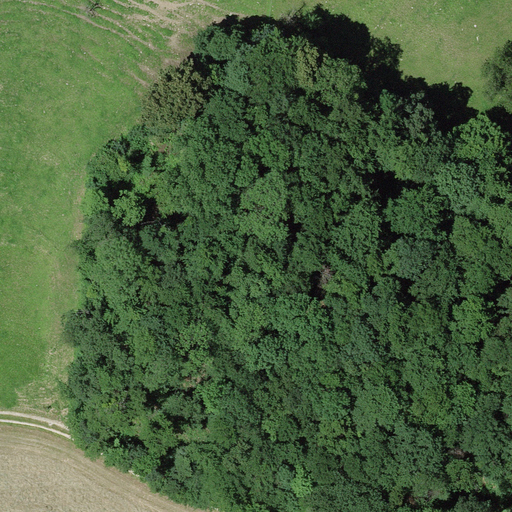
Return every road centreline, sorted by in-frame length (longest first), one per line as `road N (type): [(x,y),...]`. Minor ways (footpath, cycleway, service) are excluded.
road 1 (track): [(500,511),(477,459),(361,326),(286,162),(258,71)]
road 2 (track): [(0,418),(60,431),(238,511)]
